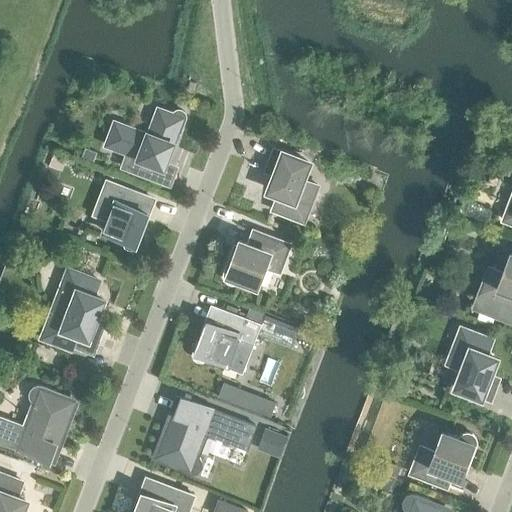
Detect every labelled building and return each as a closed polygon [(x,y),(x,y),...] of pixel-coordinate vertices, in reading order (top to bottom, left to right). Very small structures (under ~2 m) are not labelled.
[(185,114),(184,111),(181,109),(177,108),(174,110),(172,113),(158,107),(148,134),(114,121),(106,144),(128,152),(123,165),(155,177),(160,164),(162,165),(167,152),(169,153),(177,130),(180,131),(185,118),(185,114)] [(84,147),(80,156),(92,161),(96,151),(84,147)] [(273,148),(268,162),(278,165),(269,189),(278,192),(272,208),(303,220),(317,184),(301,178),(307,161),(273,148)] [(128,247),(131,248),(135,246),(137,243),(141,233),(138,232),(152,198),(107,180),(95,212),(108,217),(103,230),(124,238),(123,242),(125,245),(128,247)] [(511,196),(503,219),(511,222),(511,196)] [(463,199),(459,211),(486,221),(490,209),(463,199)] [(278,271),(288,243),(252,229),(247,243),(238,240),(232,256),(230,255),(224,270),(223,274),(225,278),(228,281),(232,283),(236,282),(240,280),(242,277),(258,283),(264,265),(278,271)] [(511,253),(510,253),(503,270),(490,265),(474,306),(498,315),(503,302),(511,305),(511,253)] [(72,344),(93,352),(103,326),(93,322),(102,299),(93,295),(99,280),(68,268),(42,337),(71,348),(72,344)] [(197,360),(201,360),(204,359),(206,356),(240,369),(258,324),(221,310),(216,323),(208,320),(200,341),(197,340),(193,351),(193,354),(194,358),(197,360)] [(456,386),(490,399),(495,385),(486,381),(495,358),(486,354),(492,339),(461,327),(447,362),(463,368),(456,386)] [(391,376),(386,389),(405,396),(409,383),(391,376)] [(223,382),(218,396),(229,401),(235,386),(223,382)] [(58,432),(62,433),(74,401),(55,394),(56,391),(41,385),(37,385),(33,386),(30,389),(29,392),(29,396),(31,400),(35,402),(26,425),(0,415),(0,441),(48,459),(58,432)] [(259,395),(254,409),(270,415),(275,401),(259,395)] [(204,431),(246,447),(255,425),(182,397),(172,424),(168,423),(156,456),(174,462),(173,466),(188,472),(192,472),(196,471),(199,468),(201,464),(201,460),(199,456),(195,454),(204,431)] [(265,427),(257,448),(279,456),(286,436),(265,427)] [(447,485),(453,472),(461,475),(467,459),(470,460),(475,445),(476,440),(475,437),(472,433),(468,432),(464,432),(460,434),(458,438),(442,432),(435,449),(421,444),(411,471),(447,485)] [(386,461),(382,471),(396,476),(400,466),(386,461)] [(364,466),(359,478),(388,489),(393,477),(364,466)] [(0,511),(20,511),(25,500),(16,497),(22,481),(0,472),(0,511)] [(185,511),(192,495),(156,481),(150,495),(142,491),(134,511),(132,511),(131,511),(185,511)] [(446,511),(448,510),(429,503),(431,500),(415,494),(411,493),(407,495),(404,498),(403,502),(403,506),(405,509),(409,511),(408,511),(446,511)] [(218,498),(213,511),(246,511),(247,509),(218,498)]
